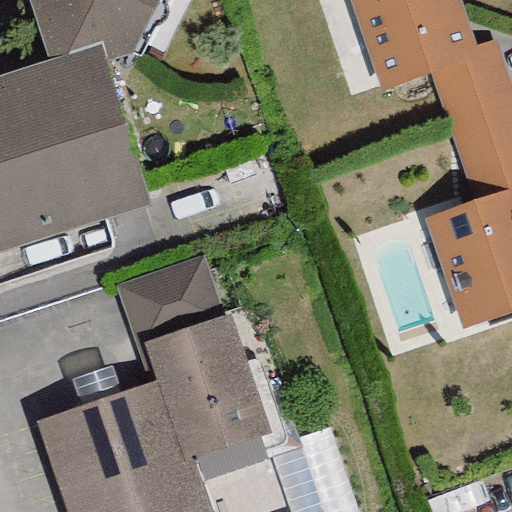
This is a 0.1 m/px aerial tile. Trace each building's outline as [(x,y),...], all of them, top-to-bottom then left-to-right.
[(193,0),(39,0),(59,62),(63,76),(115,60),(204,33),(193,0)] [(467,0),(355,0),(388,92),(432,77),(477,204),(433,220),(474,334),(511,320),(511,74),(500,40),(484,46),(467,0)] [(0,255),(160,207),(115,60),(63,76),(59,62),(0,79),(0,255)] [(171,380),(199,461),(283,433),(242,312),(230,315),(213,263),(121,294),(140,351),(159,344),(171,380)] [(171,380),(44,425),(74,511),(216,511),(199,461),(171,380)] [(357,511),(338,435),(280,450),(295,511),(357,511)]
